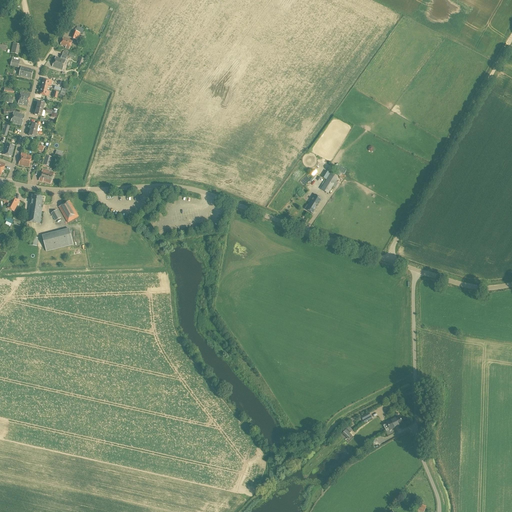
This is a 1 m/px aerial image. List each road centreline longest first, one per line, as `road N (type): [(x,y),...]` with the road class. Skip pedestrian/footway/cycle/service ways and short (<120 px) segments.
road 1 (tertiary): [(8,182),(51,190),(189,188),(386,259)]
road 2 (unclassified): [(386,259),(511,38)]
road 3 (unclassified): [(439,511),(416,433),(418,271)]
road 4 (residential): [(8,182),(39,64),(60,37)]
